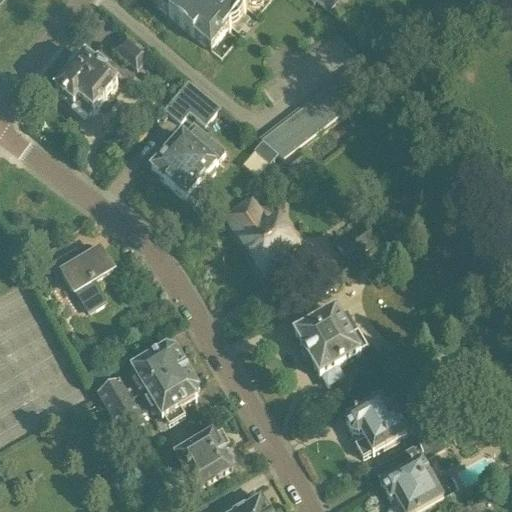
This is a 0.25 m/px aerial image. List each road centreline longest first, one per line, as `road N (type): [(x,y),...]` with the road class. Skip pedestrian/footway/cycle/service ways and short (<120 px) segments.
road 1 (residential): [(308,511),(186,298),(118,221),(0,124)]
road 2 (residential): [(0,107),(86,0)]
